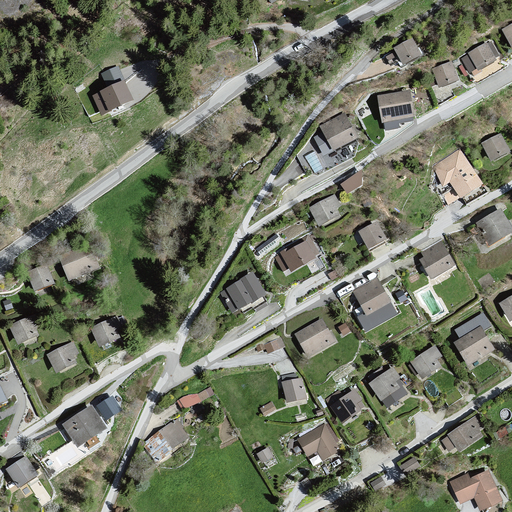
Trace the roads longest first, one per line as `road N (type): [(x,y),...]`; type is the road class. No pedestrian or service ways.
road 1 (tertiary): [(388,0),(239,85),(0,259)]
road 2 (residential): [(511,185),(189,372),(166,375)]
road 3 (residential): [(236,238),(340,82),(442,2)]
road 4 (residential): [(511,81),(236,238)]
road 5 (residential): [(511,381),(304,511)]
road 6 (residential): [(0,452),(173,343)]
road 7 (residential): [(107,511),(166,375)]
road 8 (residential): [(173,343),(236,238)]
